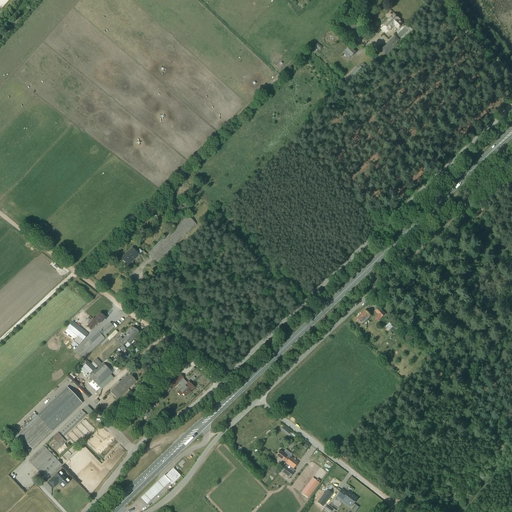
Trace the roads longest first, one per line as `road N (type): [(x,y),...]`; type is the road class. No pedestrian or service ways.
road 1 (primary): [(114,511),(511,132)]
road 2 (unclassified): [(511,105),(219,380)]
road 3 (unclassified): [(257,400),(511,158)]
road 4 (track): [(219,380),(0,214)]
road 5 (unclassified): [(86,511),(138,445),(219,380)]
road 6 (unclassified): [(385,498),(257,400)]
road 7 (unclassified): [(149,511),(257,400)]
